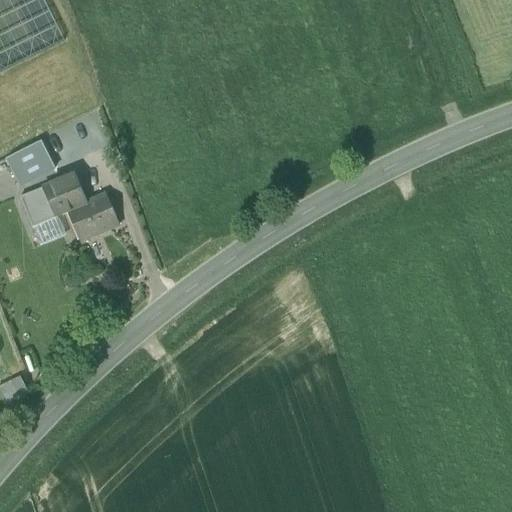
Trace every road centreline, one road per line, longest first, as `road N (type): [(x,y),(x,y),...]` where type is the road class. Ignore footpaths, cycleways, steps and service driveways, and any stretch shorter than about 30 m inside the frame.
road 1 (tertiary): [(0,472),(58,404),(184,295),(305,213),(431,148),(511,119)]
road 2 (track): [(466,136),(416,0)]
